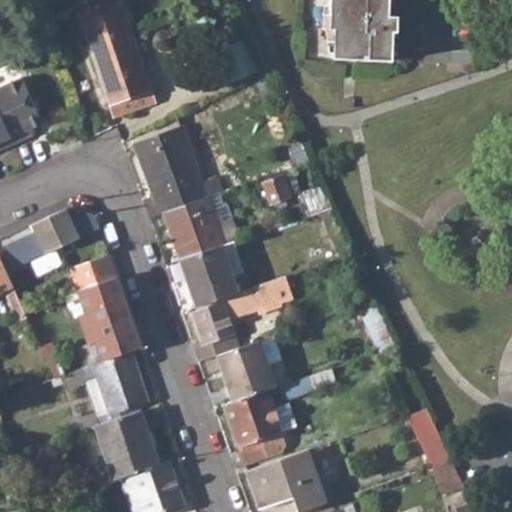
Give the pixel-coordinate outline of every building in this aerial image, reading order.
[(119,0),(102,0),(76,9),(89,44),(130,29),(119,0)] [(330,0),(330,29),(334,30),(334,59),(392,61),(393,32),(397,32),(398,16),(389,16),(389,0),(330,0)] [(130,29),(136,49),(146,46),(139,26),(130,29)] [(136,49),(130,29),(89,44),(113,116),(155,102),(136,49)] [(218,54),(231,82),(253,71),(240,43),(218,54)] [(21,77),(0,86),(0,116),(10,138),(13,144),(33,135),(30,128),(43,123),(21,77)] [(271,77),(256,80),(264,98),(278,92),(271,77)] [(0,150),(1,150),(0,147),(0,142),(10,138),(0,116),(0,150)] [(163,212),(206,197),(201,182),(181,126),(134,143),(148,182),(157,178),(162,193),(153,196),(159,214),(163,212)] [(0,142),(0,147),(1,150),(13,144),(10,138),(0,142)] [(297,166),(309,161),(307,156),(301,142),(289,148),(297,166)] [(221,175),(227,190),(234,187),(228,172),(221,175)] [(282,175),(262,183),(270,205),(290,197),(282,175)] [(201,182),(206,197),(220,192),(215,177),(201,182)] [(148,182),(153,196),(162,193),(157,178),(148,182)] [(300,196),(307,216),(320,211),(330,207),(322,187),(300,196)] [(206,197),(163,212),(179,260),(220,245),(223,244),(206,197)] [(320,211),(324,221),(335,216),(330,207),(320,211)] [(335,216),(324,221),(338,251),(349,246),(335,216)] [(64,219),(4,246),(13,266),(30,259),(58,246),(74,239),(64,219)] [(220,245),(179,260),(196,307),(221,298),(238,292),(220,245)] [(30,259),(34,267),(62,254),(58,246),(30,259)] [(78,289),(116,276),(109,254),(71,267),(78,289)] [(18,319),(26,316),(0,257),(0,291),(5,289),(18,319)] [(116,276),(78,289),(102,360),(131,351),(136,349),(130,333),(135,332),(116,276)] [(260,313),(292,300),(284,276),(238,292),(221,298),(222,300),(192,312),(202,341),(192,344),(198,361),(217,355),(240,347),(228,318),(225,309),(256,300),(258,308),(260,313)] [(225,309),(228,318),(258,308),(256,300),(225,309)] [(374,300),(357,306),(379,353),(396,346),(374,300)] [(240,347),(217,355),(233,401),(267,389),(269,389),(276,386),(259,340),(240,347)] [(138,404),(148,401),(131,351),(102,360),(93,364),(62,375),(64,380),(66,388),(98,379),(112,420),(140,411),(138,404)] [(309,376),(313,388),(336,381),(331,368),(309,376)] [(52,378),(54,384),(64,380),(62,375),(52,378)] [(309,376),(279,385),(283,398),(313,388),(309,376)] [(233,401),(224,405),(244,464),(281,451),(285,444),(267,389),(233,401)] [(296,425),(289,403),(279,406),(286,428),(296,425)] [(409,413),(432,466),(451,459),(428,407),(409,413)] [(112,420),(95,426),(114,480),(122,477),(130,474),(159,464),(140,411),(112,420)] [(66,421),(70,434),(86,429),(81,415),(66,421)] [(8,441),(12,454),(22,451),(18,438),(8,441)] [(309,448),(246,470),(259,508),(294,496),(299,511),(334,500),(328,483),(322,485),(309,448)] [(451,459),(432,466),(442,494),(464,486),(451,459)] [(159,464),(130,474),(142,511),(164,511),(184,505),(168,460),(159,464)] [(122,477),(133,511),(142,511),(130,474),(122,477)] [(459,511),(475,511),(464,488),(452,492),(457,506),(459,511)]
